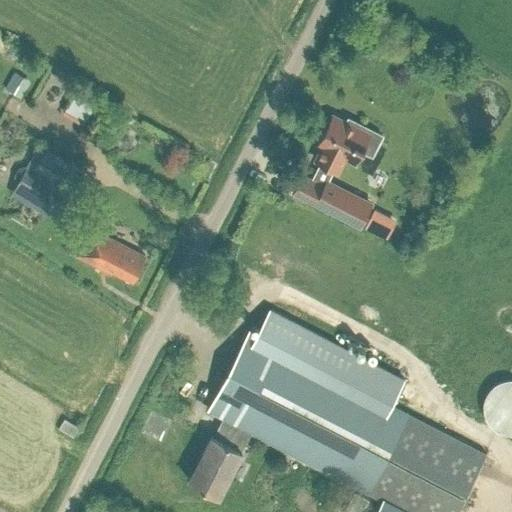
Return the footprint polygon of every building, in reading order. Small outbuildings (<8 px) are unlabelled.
[(32,84),(41,65),(32,60),(22,79),(32,84)] [(82,105),(103,112),(110,91),(90,84),(82,105)] [(310,179),(301,174),(293,190),(358,223),(369,202),(325,180),(339,153),(354,161),(360,148),(370,153),(380,134),(360,123),(358,127),(331,114),(317,142),(321,144),(314,158),(319,161),(310,179)] [(44,147),(32,167),(27,163),(18,165),(14,175),(17,181),(10,192),(25,202),(52,217),(81,169),(44,147)] [(396,217),(374,206),(364,225),(387,237),(396,217)] [(111,269),(130,279),(144,254),(89,225),(74,253),(110,272),(111,269)] [(443,280),(431,301),(454,314),(466,292),(443,280)] [(256,334),(247,329),(207,408),(224,417),(214,436),(210,434),(187,479),(217,494),(240,450),(250,430),(380,497),(372,511),(454,511),(485,453),(389,403),(403,377),(269,308),(256,334)] [(511,377),(502,378),(491,384),(484,393),(482,402),(482,411),(486,422),(496,430),(510,432),(511,431),(511,377)] [(87,427),(94,414),(80,406),(73,420),(87,427)] [(173,436),(185,417),(169,408),(158,428),(173,436)] [(72,435),(77,425),(63,416),(57,426),(72,435)] [(320,511),(336,511),(344,493),(327,486),(318,511),(320,511)]
